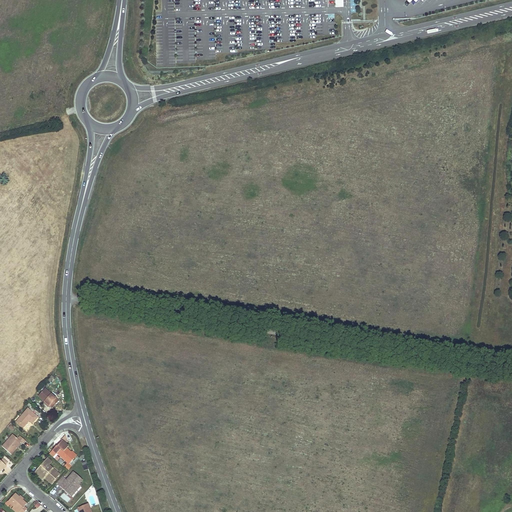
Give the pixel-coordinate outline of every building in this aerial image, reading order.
[(49,406),(49,405),(52,408),(59,401),(45,389),(38,396),(44,401),(49,406)] [(28,423),(26,422),(28,420),(29,421),(33,424),(38,418),(28,409),(16,422),(23,428),(28,423)] [(25,441),(23,438),(20,436),(17,439),(13,435),(2,447),(11,455),(22,443),(23,444),(25,441)] [(55,448),(49,454),(54,458),(58,454),(67,463),(64,467),(68,470),(72,466),(69,464),(74,458),(69,454),(71,452),(66,448),(63,446),(65,444),(62,441),(57,447),(55,448)] [(45,461),(36,470),(44,478),(45,477),(46,478),(46,479),(51,484),(60,474),(57,472),(56,473),(52,470),(53,468),(49,465),(45,461)] [(42,480),(44,478),(36,470),(34,473),(42,480)] [(63,476),(57,483),(60,487),(62,485),(71,493),(78,484),(82,479),(73,472),(66,479),(63,476)] [(62,485),(60,487),(72,497),(81,486),(78,484),(71,493),(62,485)] [(96,493),(93,484),(87,491),(96,493)] [(23,500),(19,497),(16,494),(9,501),(20,511),(24,511),(27,509),(25,507),(27,504),(23,500)]
